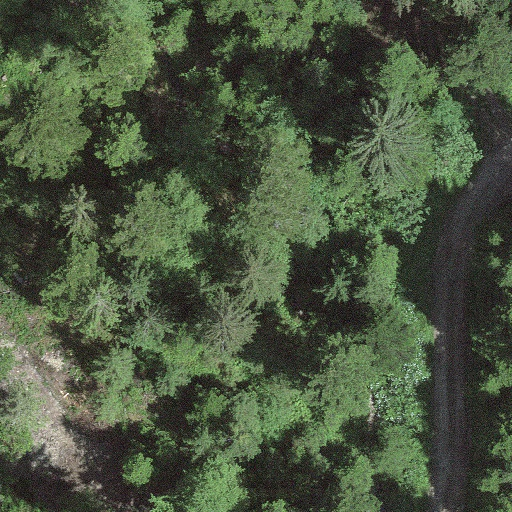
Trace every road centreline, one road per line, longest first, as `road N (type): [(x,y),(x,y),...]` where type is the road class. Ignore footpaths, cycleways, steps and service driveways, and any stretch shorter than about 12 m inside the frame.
road 1 (track): [(445,511),(471,223),(511,157)]
road 2 (track): [(0,368),(138,511)]
